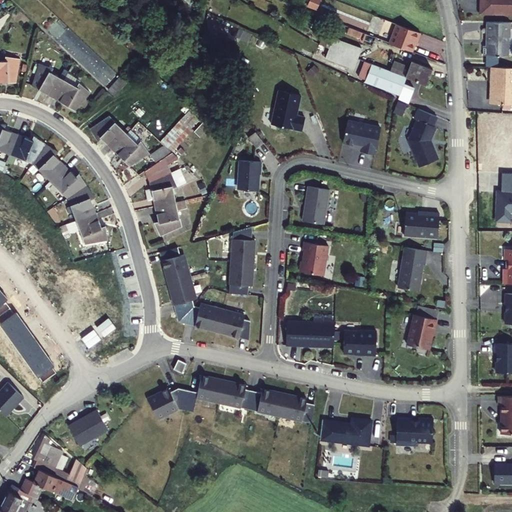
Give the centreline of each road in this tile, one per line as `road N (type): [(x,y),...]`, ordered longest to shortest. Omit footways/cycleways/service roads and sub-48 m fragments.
road 1 (residential): [(458,196),(309,164),(285,170),(268,366)]
road 2 (residential): [(149,342),(148,297),(125,211),(105,171),(63,127),(0,102)]
road 3 (residential): [(444,0),(458,196)]
road 4 (residential): [(458,196),(460,392)]
road 5 (residential): [(460,392),(395,393),(268,366)]
road 6 (residential): [(0,255),(95,382)]
road 7 (residential): [(0,474),(47,414),(95,382)]
road 8 (residential): [(268,366),(149,342)]
road 9 (residential): [(460,392),(460,475),(451,511)]
